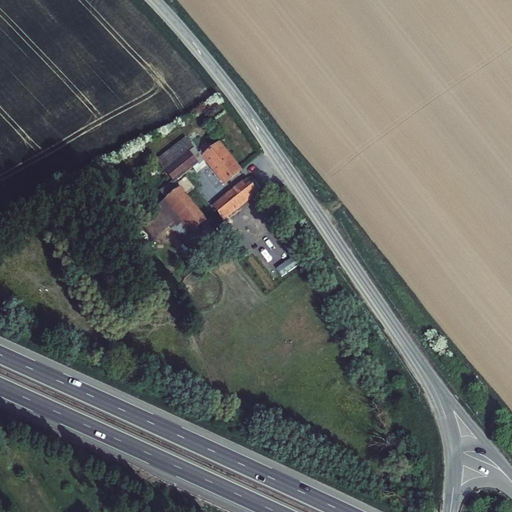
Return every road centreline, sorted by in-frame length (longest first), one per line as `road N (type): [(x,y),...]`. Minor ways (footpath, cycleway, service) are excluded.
road 1 (tertiary): [(452,451),(425,373),(258,126),(154,0)]
road 2 (motorway): [(345,511),(0,354)]
road 3 (motorway): [(0,386),(276,511)]
